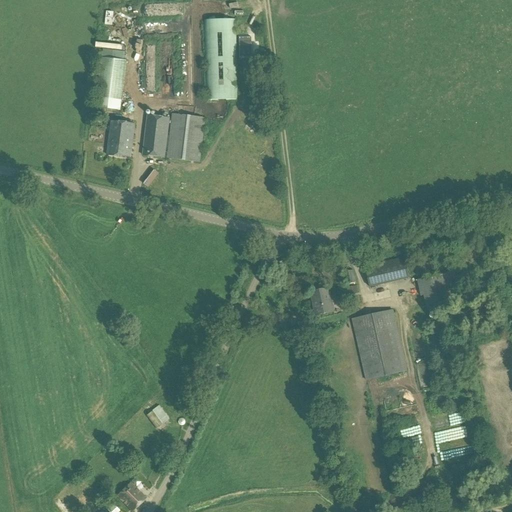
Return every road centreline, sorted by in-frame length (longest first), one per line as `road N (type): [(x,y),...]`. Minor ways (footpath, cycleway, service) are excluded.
road 1 (track): [(350,235),(362,293),(394,302),(434,461),(419,490),(393,502)]
road 2 (unclassified): [(148,511),(275,235)]
road 3 (tertiary): [(275,235),(0,171)]
road 4 (tertiary): [(275,235),(350,235),(511,195)]
